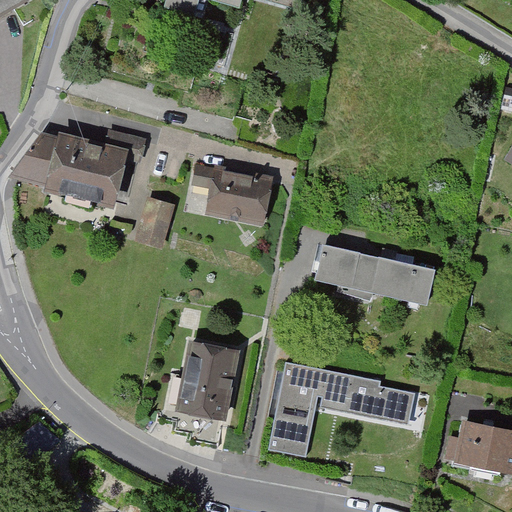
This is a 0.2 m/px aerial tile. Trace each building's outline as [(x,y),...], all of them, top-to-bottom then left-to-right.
[(0,0),(0,19),(33,0),(0,0)] [(158,0),(156,9),(226,29),(234,3),(240,5),(241,0),(280,0),(303,6),(304,0),(158,0)] [(217,63),(226,29),(156,9),(151,25),(125,17),(110,68),(186,89),(182,104),(235,119),(243,92),(194,78),(200,58),(217,63)] [(59,130),(58,136),(41,132),(10,171),(47,180),(45,184),(110,201),(124,146),(144,151),(147,138),(110,128),(106,141),(59,130)] [(271,177),(198,164),(195,184),(213,187),(209,210),(263,220),(271,177)] [(174,204),(150,197),(137,239),(161,246),(174,204)] [(437,270),(324,245),(316,279),(429,305),(437,270)] [(236,350),(191,342),(178,407),(224,415),(236,350)] [(382,381),(285,363),(269,446),(309,454),(318,406),(410,422),(415,395),(381,388),(382,381)] [(453,438),(449,457),(511,469),(511,431),(468,423),(464,440),(453,438)]
